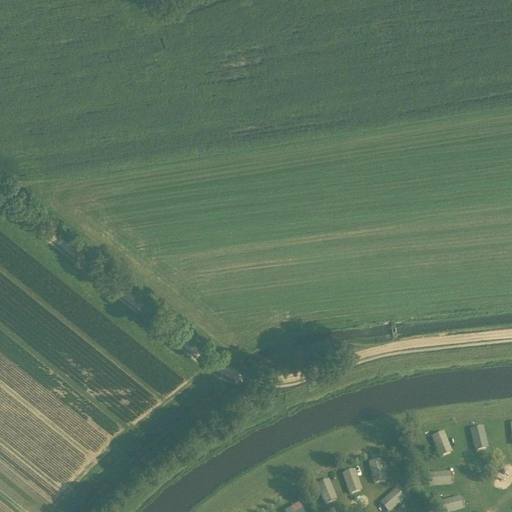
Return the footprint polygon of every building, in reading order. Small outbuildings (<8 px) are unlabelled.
[(474,451),(487,450),(485,428),(472,429),(474,451)] [(440,458),(453,453),(445,432),(431,437),(440,458)] [(370,462),(373,484),(387,482),(383,460),(370,462)] [(342,474),(350,495),(363,491),(355,470),(342,474)] [(452,485),(451,472),(428,473),(429,486),(452,485)] [(329,480),(317,485),(326,506),(338,500),(329,480)] [(387,511),(390,511),(406,498),(396,488),(380,503),(387,511)] [(440,511),(454,511),(464,509),(461,496),(438,502),(440,511)] [(284,511),(304,511),(300,503),(284,511)]
